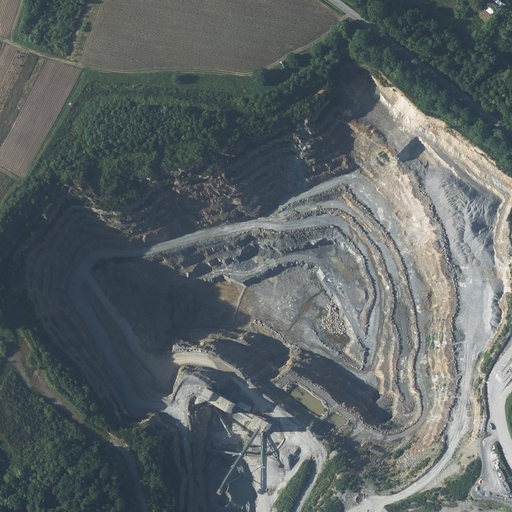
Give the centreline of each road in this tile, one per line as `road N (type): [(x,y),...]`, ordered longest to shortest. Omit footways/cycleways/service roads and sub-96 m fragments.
road 1 (track): [(0,37),(53,59),(124,72),(251,73),(277,65),(352,14)]
road 2 (tertiary): [(332,0),(511,134)]
road 3 (track): [(14,176),(31,167),(91,67)]
